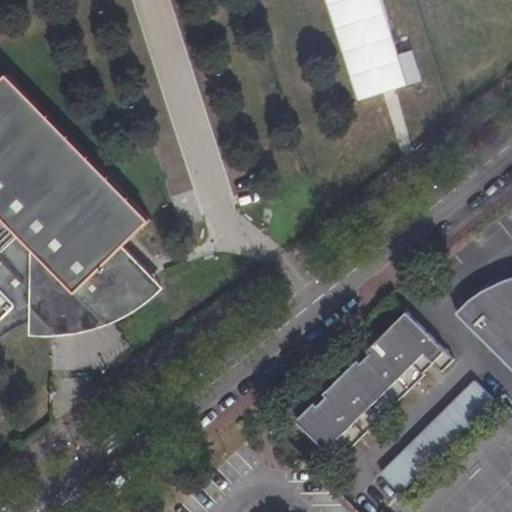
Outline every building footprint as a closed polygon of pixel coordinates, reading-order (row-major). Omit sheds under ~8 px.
[(383,0),(328,0),(358,100),(425,81),(415,49),(399,53),(383,0)] [(0,81),(0,340),(12,331),(32,321),(60,314),(55,306),(73,288),(81,296),(91,304),(97,297),(106,307),(146,267),(125,246),(152,219),(9,73),(0,81)] [(458,313),(511,367),(511,276),(511,277),(507,278),(493,285),(484,289),(480,292),(471,298),(467,301),(458,313)] [(316,401),(298,420),(336,459),(352,443),(354,446),(384,417),(381,413),(395,399),(398,403),(428,375),(426,372),(436,362),(444,373),(457,359),(409,310),(369,350),(372,353),(363,362),(360,358),(325,393),(329,396),(320,405),(316,401)] [(479,381),(384,476),(402,493),(498,400),(479,381)]
